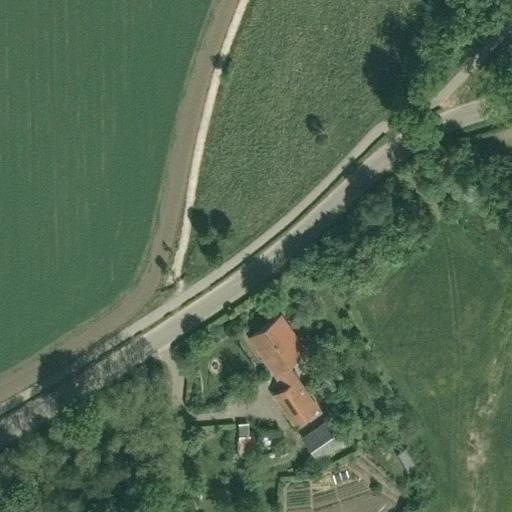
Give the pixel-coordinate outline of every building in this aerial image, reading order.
[(273,393),(293,422),(316,407),(296,377),(295,377),(286,363),(305,350),(281,314),(249,335),(283,386),(273,393)] [(348,439),(333,416),(302,436),(318,459),(348,439)] [(238,452),(249,452),(249,422),(238,422),(238,452)] [(322,478),(346,466),(342,458),(318,470),(322,478)] [(310,473),(284,476),(286,490),(311,488),(310,473)]
